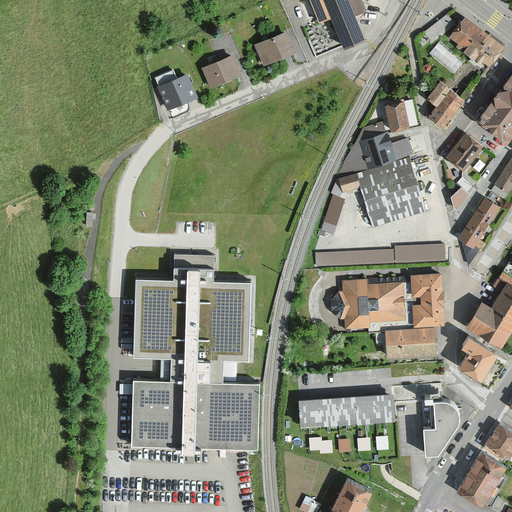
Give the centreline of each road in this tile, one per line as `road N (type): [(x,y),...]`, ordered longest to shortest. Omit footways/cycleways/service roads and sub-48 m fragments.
road 1 (residential): [(441,0),(413,38),(436,154)]
road 2 (unknown): [(452,377),(300,387)]
road 3 (unknown): [(447,216),(466,205),(506,150),(466,115)]
road 4 (residential): [(468,291),(451,337),(452,381),(492,406)]
road 5 (residential): [(458,511),(433,499),(492,406)]
road 6 (residential): [(511,55),(436,154)]
